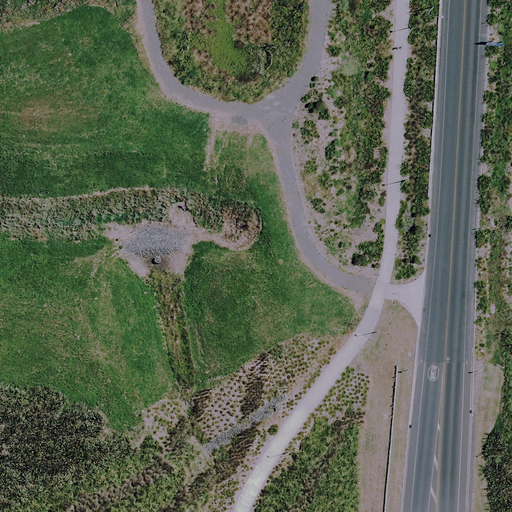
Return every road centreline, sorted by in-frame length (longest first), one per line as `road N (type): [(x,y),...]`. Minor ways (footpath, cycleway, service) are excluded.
road 1 (tertiary): [(466,0),(437,487)]
road 2 (track): [(451,303),(350,282),(311,249),(274,131),(311,31),(314,0)]
road 3 (track): [(148,0),(173,78),(197,99),(249,113)]
